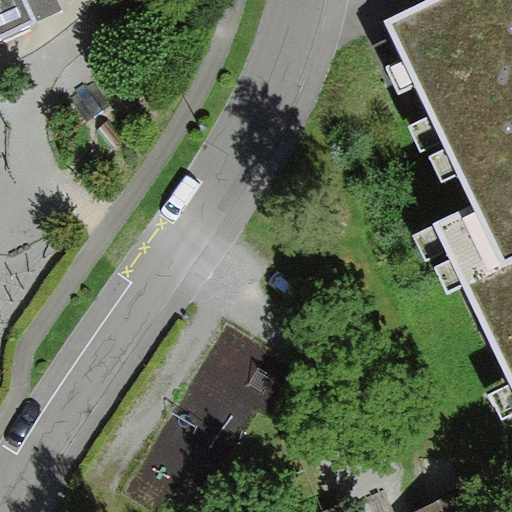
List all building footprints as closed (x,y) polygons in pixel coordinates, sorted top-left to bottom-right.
[(0,0),(0,42),(53,18),(44,0),(0,0)] [(511,0),(449,0),(381,34),(469,211),(433,229),(511,387),(511,0)] [(230,335),(135,489),(173,511),(200,511),(288,370),(230,335)] [(487,511),(476,487),(423,511),(487,511)] [(340,511),(339,507),(328,511),(292,511),(284,494),(245,511),(340,511)]
